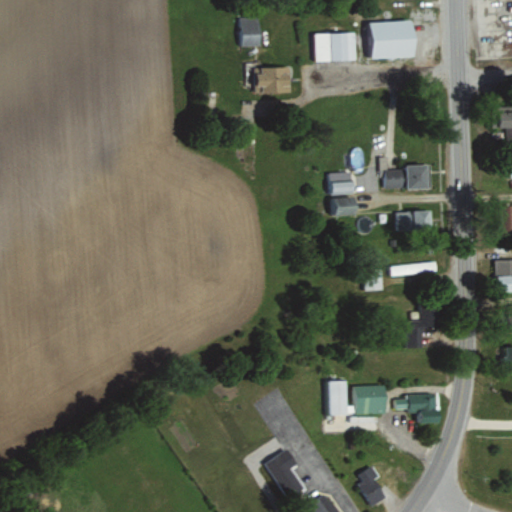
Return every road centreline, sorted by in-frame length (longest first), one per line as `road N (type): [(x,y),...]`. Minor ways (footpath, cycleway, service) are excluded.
road 1 (primary): [(412,511),(433,493),(446,446),(459,327),(454,0)]
road 2 (residential): [(457,71),(314,73)]
